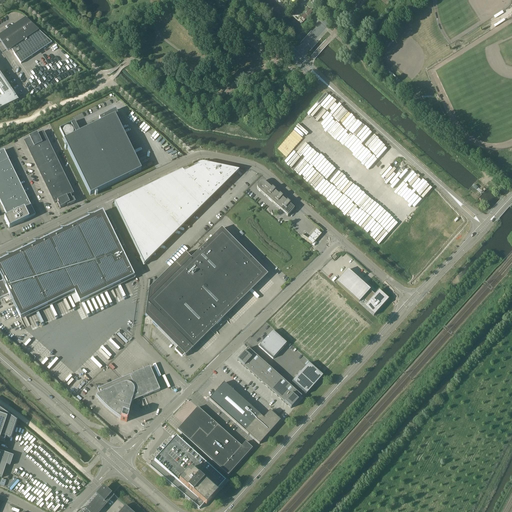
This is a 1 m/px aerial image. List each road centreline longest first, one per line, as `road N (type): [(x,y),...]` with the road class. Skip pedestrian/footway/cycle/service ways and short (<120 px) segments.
road 1 (track): [(297,511),(504,279)]
road 2 (unclassified): [(102,200),(194,155),(255,167),(341,241)]
road 3 (unclassified): [(102,200),(144,285),(137,339),(188,390)]
road 4 (unclassified): [(341,241),(188,390)]
road 5 (tertiary): [(296,57),(455,199)]
road 6 (unclassified): [(61,220),(19,138),(43,127),(83,209)]
road 7 (secondary): [(342,380),(224,511)]
road 8 (secondary): [(117,456),(21,377)]
road 9 (secondary): [(21,377),(111,462)]
